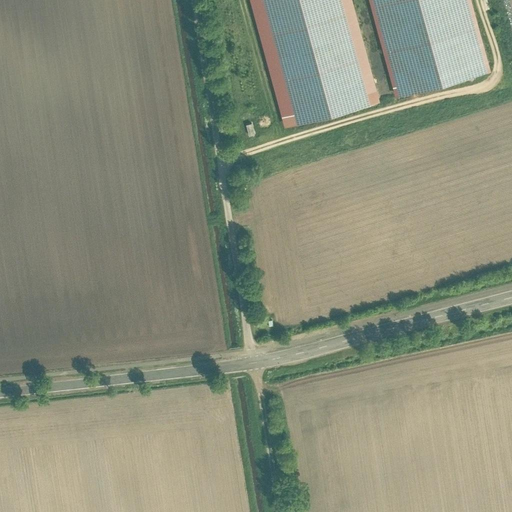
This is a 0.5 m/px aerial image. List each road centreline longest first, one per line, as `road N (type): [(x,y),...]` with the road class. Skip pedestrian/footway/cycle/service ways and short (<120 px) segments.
road 1 (track): [(279,511),(195,0)]
road 2 (tertiary): [(0,389),(254,361),(341,340)]
road 3 (tertiary): [(511,293),(341,340)]
